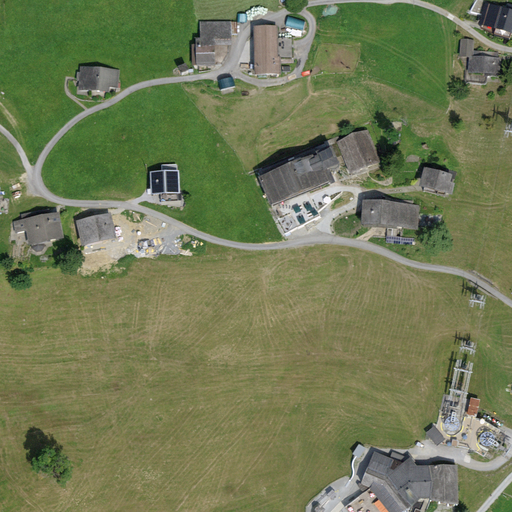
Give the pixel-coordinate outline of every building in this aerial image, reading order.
[(488,5),(482,23),(511,32),(511,30),(511,4),(509,4),(508,6),(506,5),(504,11),(500,10),(500,9),(488,5)] [(213,40),(230,40),(230,34),(237,34),(237,22),(202,23),(202,40),(198,40),(198,45),(194,45),(194,65),(213,65),(213,40)] [(257,45),(258,73),(279,73),(279,59),(275,59),(275,37),(275,29),(258,30),(258,45),(257,45)] [(293,37),(275,37),(275,59),(279,59),(293,59),(293,37)] [(497,76),(499,59),(493,59),(494,52),(472,50),(472,40),(462,40),(461,54),(471,55),(470,71),(487,72),(487,75),(497,76)] [(179,68),(182,74),(189,71),(186,65),(179,68)] [(107,89),(108,86),(117,86),(118,70),(82,67),(82,73),(78,73),(78,80),(81,80),(81,87),(107,89)] [(234,86),(233,79),(219,82),(221,89),(234,86)] [(338,136),(325,141),(326,143),(330,154),(343,149),(345,154),(352,171),(379,160),(367,131),(341,141),(338,136)] [(337,160),(332,159),(330,154),(326,143),(259,170),(264,182),(263,182),(272,205),(329,182),(324,168),(329,166),(332,169),(335,169),(338,168),(339,165),(337,160)] [(330,154),(332,159),(345,154),(343,149),(330,154)] [(451,193),(453,185),(452,185),(453,179),(455,179),(457,172),(444,169),(442,175),(425,170),(424,176),(427,177),(424,186),(438,190),(437,194),(445,196),(446,191),(451,193)] [(153,174),(153,193),(177,192),(177,173),(153,174)] [(423,190),(437,194),(438,190),(424,186),(423,190)] [(413,199),(392,197),(386,195),(386,203),(364,201),(363,223),(389,225),(397,225),(416,226),(417,212),(417,205),(413,204),(413,199)] [(23,220),(15,221),(17,232),(29,230),(33,248),(37,251),(42,250),(44,246),(44,243),(43,239),(50,237),(50,239),(61,237),(57,215),(50,217),(48,210),(22,215),(23,220)] [(441,213),(417,212),(416,226),(440,228),(441,213)] [(79,222),(83,243),(114,236),(109,215),(99,218),(98,215),(91,216),(92,219),(79,222)] [(388,235),(397,236),(397,225),(389,225),(388,235)] [(493,442),(500,430),(484,420),(475,418),(476,415),(469,414),(472,398),(444,393),(436,429),(445,439),(442,442),(474,448),(485,455),(493,442)] [(476,415),(479,400),(472,398),(469,414),(476,415)] [(128,408),(131,422),(160,416),(157,401),(128,408)] [(442,442),(445,439),(436,429),(434,426),(426,433),(437,446),(442,442)] [(457,504),(457,466),(424,467),(424,470),(419,470),(412,462),(414,461),(411,458),(408,454),(404,458),(393,452),(390,459),(375,453),(363,483),(372,486),(366,492),(368,495),(373,502),(383,495),(396,511),(420,511),(426,498),(431,500),(439,500),(439,502),(448,502),(448,504),(457,504)] [(361,485),(366,492),(372,486),(363,483),(361,485)] [(396,511),(383,495),(373,502),(368,495),(363,498),(374,511),(396,511)]
